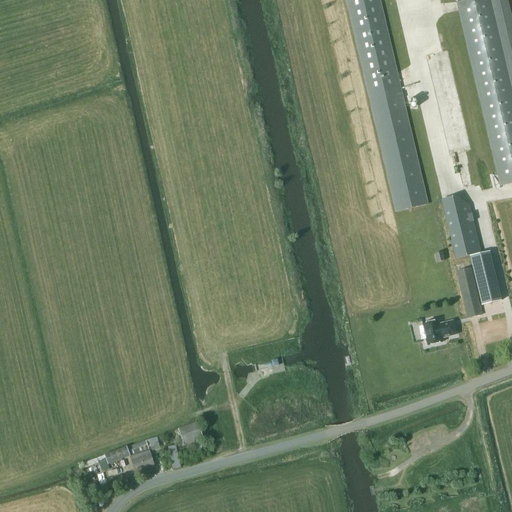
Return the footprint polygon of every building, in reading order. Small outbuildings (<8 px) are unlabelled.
[(345,0),(396,212),(427,205),(428,204),(380,0),(345,0)] [(511,183),(511,20),(507,0),(466,0),(457,2),(500,186),(511,183)] [(470,205),(456,196),(441,199),(456,259),(470,255),(482,305),(503,300),(491,251),(482,253),(470,205)] [(436,264),(444,262),(442,253),(434,255),(436,264)] [(467,319),(482,316),(471,268),(457,272),(467,319)] [(427,346),(443,342),(442,338),(456,335),(452,321),(439,324),(438,321),(422,324),(427,346)] [(203,437),(197,422),(178,429),(182,439),(176,441),(178,447),(203,437)] [(160,448),(157,437),(127,448),(127,446),(104,455),(105,456),(83,463),(85,468),(106,460),(108,465),(131,456),(149,449),(149,448),(151,447),(152,451),(160,448)] [(207,449),(204,439),(190,443),(194,453),(207,449)] [(137,473),(155,467),(149,451),(131,456),(137,473)]
